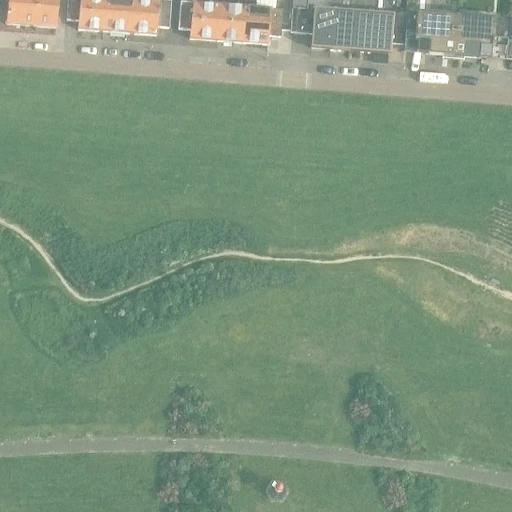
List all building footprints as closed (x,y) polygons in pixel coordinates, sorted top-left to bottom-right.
[(55,30),(57,0),(7,0),(7,3),(5,26),(55,30)] [(67,0),(66,22),(78,23),(77,32),(102,34),(104,0),(67,0)] [(104,0),(102,34),(126,36),(128,0),(104,0)] [(140,0),(128,0),(126,36),(155,38),(156,29),(168,30),(170,3),(140,1),(140,0)] [(209,0),(209,6),(180,4),(177,31),(189,32),(189,41),(217,43),(220,0),(209,0)] [(228,0),(220,0),(217,43),(241,45),(244,0),(236,0),(236,9),(228,8),(228,0)] [(255,0),(244,0),(241,45),(267,47),(267,38),(279,39),(282,12),(255,10),(255,0)] [(351,20),(352,0),(334,0),(335,1),(330,1),(329,13),(291,10),(289,34),(311,36),(310,50),(349,53),(351,20)] [(403,46),(405,16),(391,18),(373,16),(374,0),(352,0),(349,53),(388,56),(389,45),(403,46)] [(425,56),(452,58),(456,18),(406,14),(405,16),(403,46),(425,48),(425,56)] [(507,22),(456,18),(452,58),(480,60),(481,52),(505,54),(507,22)]
